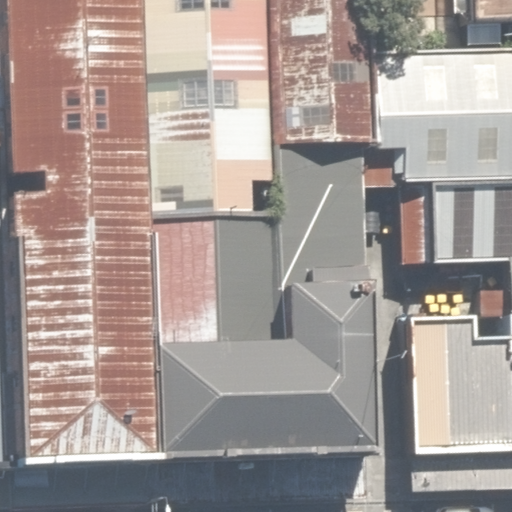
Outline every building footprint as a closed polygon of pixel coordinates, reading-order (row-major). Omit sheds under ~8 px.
[(0,0),(0,469),(128,466),(125,353),(123,219),(116,0),(0,0)] [(116,0),(123,219),(264,215),(263,170),(257,0),(116,0)] [(342,168),(337,0),(257,0),(263,170),(342,168)] [(511,0),(472,0),(474,54),(511,53),(511,0)] [(378,199),(511,195),(511,53),(474,54),(374,57),(378,199)] [(128,466),(349,461),(342,168),(263,170),(264,215),(268,349),(125,353),(128,466)] [(380,293),(511,289),(511,195),(378,199),(380,293)] [(125,353),(268,349),(264,215),(123,219),(125,353)] [(385,483),(511,479),(511,289),(380,293),(385,461),(385,483)]
